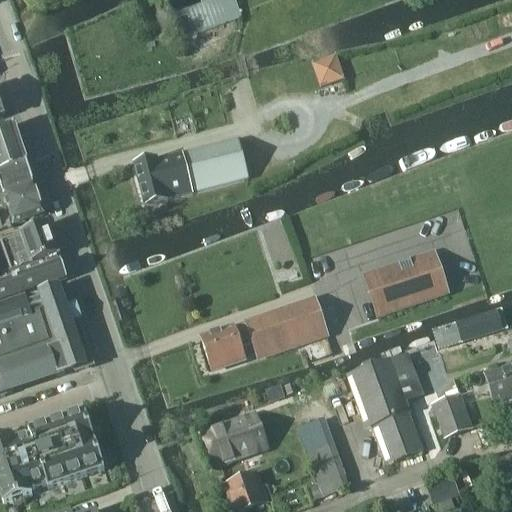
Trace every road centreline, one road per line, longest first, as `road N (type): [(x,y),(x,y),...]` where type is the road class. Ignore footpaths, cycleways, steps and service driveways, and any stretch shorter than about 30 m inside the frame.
road 1 (tertiary): [(119,382),(0,27)]
road 2 (tertiary): [(161,511),(119,382)]
road 3 (residential): [(0,423),(119,382)]
